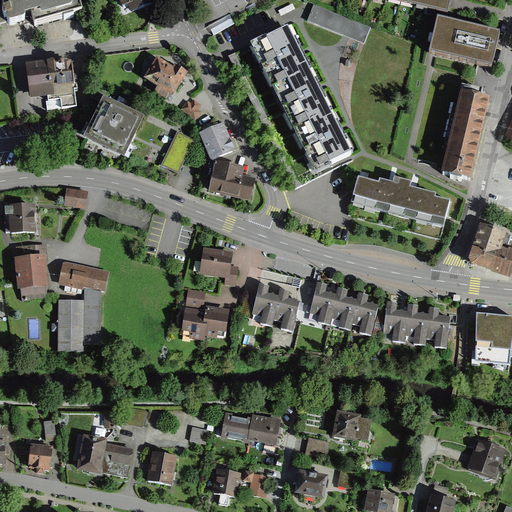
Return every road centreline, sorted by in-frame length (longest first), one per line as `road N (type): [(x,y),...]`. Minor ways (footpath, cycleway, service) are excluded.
road 1 (tertiary): [(0,182),(100,179),(266,237)]
road 2 (residential): [(511,55),(475,209),(445,281)]
road 3 (residential): [(189,29),(274,190),(266,237)]
road 4 (residential): [(189,29),(0,55)]
road 5 (tertiary): [(266,237),(445,281)]
road 6 (residential): [(175,511),(0,479)]
